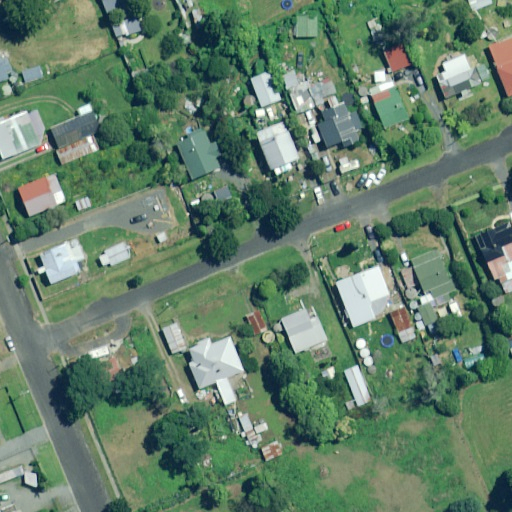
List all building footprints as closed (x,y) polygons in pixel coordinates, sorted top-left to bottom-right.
[(124,6),(121,0),(102,0),(108,12),(124,6)] [(467,0),(472,11),(491,3),(490,0),(467,0)] [(315,36),(314,13),(293,14),(295,37),(315,36)] [(142,30),(138,16),(113,24),(117,38),(142,30)] [(37,36),(18,41),(20,50),(40,46),(37,36)] [(511,41),(510,37),(486,46),(506,97),(511,94),(511,41)] [(411,64),(404,42),(382,50),(389,72),(411,64)] [(0,82),(10,78),(0,53),(0,82)] [(468,93),(466,88),(489,79),(483,63),(469,69),(464,55),(443,63),(446,72),(434,76),(443,98),(459,92),(460,96),(468,93)] [(43,78),(41,67),(24,71),(26,82),(43,78)] [(281,99),(273,75),(252,82),(260,107),(281,99)] [(334,92),(336,92),(332,81),(321,85),(319,81),(306,86),(304,82),(298,84),(294,75),(283,79),(296,113),(317,104),(319,108),(324,121),(315,124),(324,148),(341,142),(343,147),(359,141),(355,131),(363,127),(356,109),(346,112),(341,99),(337,100),(334,93),(334,92)] [(406,120),(391,81),(368,90),(383,129),(406,120)] [(50,140),(37,109),(0,123),(0,149),(4,159),(43,143),(50,140)] [(60,149),(93,135),(102,130),(94,111),(51,130),(60,149)] [(299,158),(285,122),(255,133),(269,170),(273,168),(276,175),(292,169),(289,162),(299,158)] [(208,145),(203,132),(177,142),(191,179),(222,166),(213,143),(208,145)] [(93,135),(60,149),(57,151),(63,165),(99,149),(93,135)] [(66,201),(55,174),(19,188),(30,216),(66,201)] [(201,191),(197,184),(185,190),(189,198),(201,191)] [(231,198),(227,187),(215,192),(219,203),(231,198)] [(92,207),(90,198),(77,200),(79,210),(92,207)] [(511,232),(508,221),(474,235),(493,280),(498,277),(505,294),(511,290),(511,232)] [(112,243),(103,228),(95,232),(104,247),(112,243)] [(74,240),(71,232),(37,245),(52,283),(85,270),(81,260),(90,257),(82,237),(74,240)] [(131,257),(125,243),(105,252),(112,266),(131,257)] [(429,292),(435,306),(440,304),(445,315),(456,310),(448,292),(454,289),(439,256),(411,269),(423,295),(429,292)] [(387,297),(387,295),(376,267),(337,283),(346,306),(343,307),(351,327),(374,318),(374,317),(375,316),(377,315),(378,313),(379,312),(380,311),(382,310),(383,308),(384,307),(384,305),(385,304),(386,302),(386,300),(387,299),(387,297)] [(429,292),(423,295),(423,296),(415,300),(426,325),(437,320),(432,308),(435,306),(429,292)] [(409,333),(398,308),(388,313),(399,338),(409,333)] [(309,320),(304,309),(280,319),(295,353),(326,340),(316,317),(309,320)] [(266,328),(258,312),(245,318),(253,335),(266,328)] [(185,349),(176,323),(163,327),(171,353),(185,349)] [(242,371),(230,337),(212,344),(209,338),(189,346),(194,361),(188,364),(198,389),(215,382),(223,405),(235,400),(227,377),(242,371)] [(404,380),(396,364),(385,369),(394,385),(404,380)] [(371,401),(357,366),(343,371),(357,406),(371,401)] [(338,381),(333,368),(321,372),(326,385),(338,381)] [(250,425),(252,424),(245,411),(237,415),(244,432),(252,429),(250,425)] [(261,439),(259,434),(255,436),(253,431),(246,435),(252,448),(258,445),(256,442),(261,439)] [(282,453),(277,441),(260,448),(266,461),(282,453)] [(38,474),(27,471),(25,483),(37,488),(38,474)] [(10,473),(5,483),(17,490),(23,481),(10,473)] [(0,511),(33,511),(27,497),(9,504),(0,508),(0,511)]
